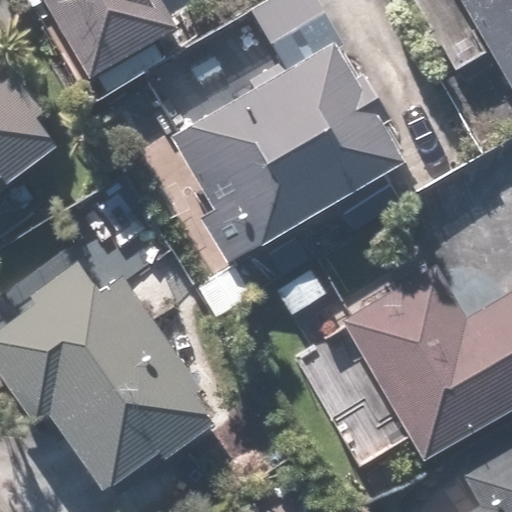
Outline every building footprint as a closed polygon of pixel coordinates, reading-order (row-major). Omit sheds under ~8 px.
[(59,0),(99,69),(181,21),(169,0),(59,0)] [(511,0),(475,0),(511,61),(511,0)] [(234,261),(338,199),(356,230),(406,201),(387,170),(421,150),(351,31),(336,6),(280,39),(289,54),(233,87),(239,97),(164,142),(234,261)] [(0,179),(16,167),(22,174),(64,141),(58,134),(0,59),(0,38),(3,37),(0,32),(0,179)] [(0,323),(0,345),(55,413),(68,403),(127,476),(176,436),(183,445),(227,409),(205,383),(215,374),(105,238),(0,323)] [(310,239),(267,265),(297,316),(340,290),(310,239)] [(422,429),(436,453),(511,408),(511,295),(473,318),(441,264),(291,351),(358,466),(422,429)] [(511,511),(511,447),(472,471),(489,502),(470,511),(511,511)] [(266,511),(284,511),(278,503),(266,511)]
